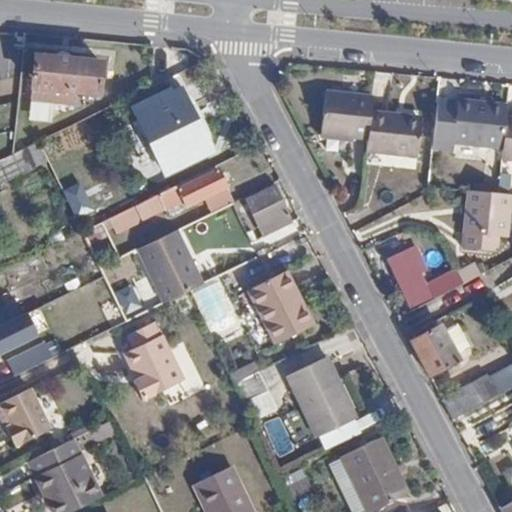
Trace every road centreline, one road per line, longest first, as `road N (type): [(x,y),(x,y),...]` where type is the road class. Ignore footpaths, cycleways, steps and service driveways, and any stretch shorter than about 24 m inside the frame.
road 1 (residential): [(485,511),(235,30)]
road 2 (residential): [(235,30),(511,56)]
road 3 (residential): [(511,20),(271,0)]
road 4 (residential): [(0,4),(235,30)]
